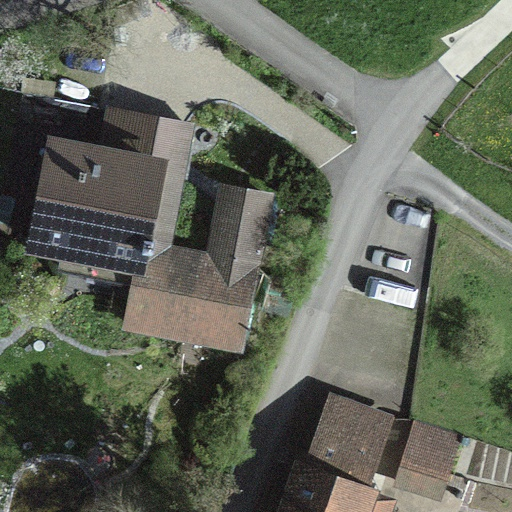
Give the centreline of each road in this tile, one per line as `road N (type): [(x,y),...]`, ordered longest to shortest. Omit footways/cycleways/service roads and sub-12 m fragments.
road 1 (residential): [(233,511),(286,371),(396,157)]
road 2 (residential): [(396,157),(345,100),(215,0)]
road 3 (residential): [(396,157),(511,18)]
road 4 (track): [(511,238),(466,215),(396,157)]
